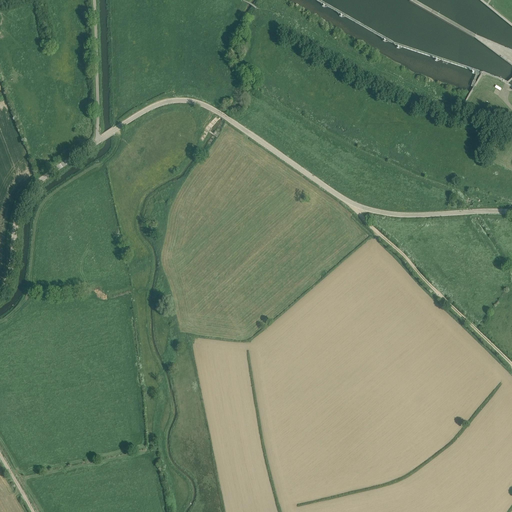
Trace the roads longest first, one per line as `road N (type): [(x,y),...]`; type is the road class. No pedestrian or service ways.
road 1 (tertiary): [(511,211),(364,208),(219,112),(189,101),(159,103),(98,141)]
road 2 (track): [(356,205),(511,364)]
road 3 (tertiary): [(98,141),(44,177),(23,202),(0,292)]
road 4 (unclassified): [(94,0),(98,141)]
